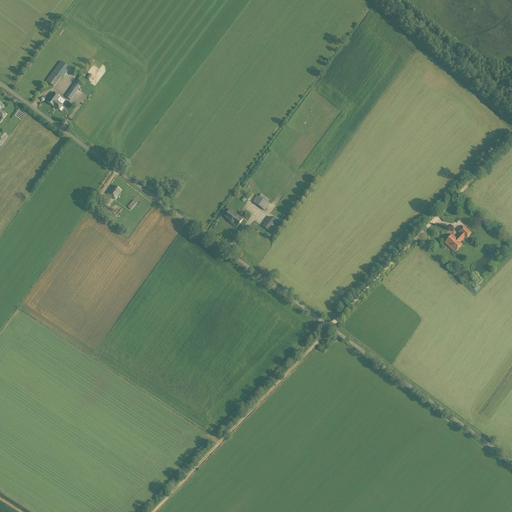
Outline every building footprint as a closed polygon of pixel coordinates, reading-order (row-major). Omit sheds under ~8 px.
[(61,76),(68,67),(61,62),(46,81),(54,87),(61,77),(66,81),(71,75),(65,71),(61,76)] [(70,101),(78,90),(73,86),(65,96),(70,101)] [(54,107),(60,98),(54,93),(50,97),(51,98),(47,102),(54,107)] [(60,98),(54,107),(59,111),(62,107),(62,106),(65,101),(60,98)] [(174,193),(177,188),(171,184),(168,189),(174,193)] [(115,200),(121,191),(114,186),(108,195),(115,200)] [(264,211),(269,205),(257,196),(253,202),(264,211)] [(131,210),(137,204),(133,200),(128,207),(131,210)] [(231,222),(236,215),(230,210),(225,217),(231,222)] [(236,215),(231,222),(231,223),(236,227),(242,219),(236,215)] [(270,233),(277,223),(271,218),(263,227),(270,233)] [(466,239),(471,233),(464,227),(458,232),(460,234),(455,238),(452,235),(444,243),(455,253),(462,245),(460,243),(464,238),(466,239)]
